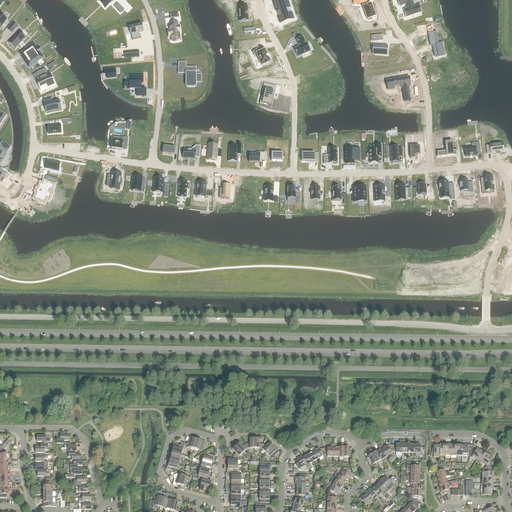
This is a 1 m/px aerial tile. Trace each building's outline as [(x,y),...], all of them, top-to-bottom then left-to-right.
[(286,0),(280,0),(274,2),(279,17),(280,16),(282,21),(292,18),(286,0)] [(416,0),(397,0),(399,6),(407,4),(407,6),(406,7),(407,9),(405,10),(407,17),(418,13),(416,6),(414,7),(412,2),(416,1),(416,0)] [(370,4),(362,7),(367,20),(368,19),(369,21),(372,19),(371,18),(375,17),(370,4)] [(247,6),(238,7),(239,21),(248,21),(247,6)] [(14,30),(23,19),(18,15),(9,26),(14,30)] [(170,30),(168,31),(169,37),(171,37),(171,41),(173,40),(173,42),(178,41),(180,41),(179,33),(180,32),(179,26),(178,26),(177,22),(171,23),(171,26),(169,27),(170,30)] [(141,24),(129,27),(133,41),(141,38),(139,33),(143,32),(141,24)] [(19,32),(8,43),(15,49),(25,38),(19,32)] [(435,32),(428,33),(431,45),(432,45),(435,57),(444,55),(441,43),(438,44),(435,32)] [(300,48),(294,51),(298,59),(311,53),(307,45),(306,45),(303,39),(296,42),(300,48)] [(22,57),(28,67),(37,62),(37,61),(42,57),(40,53),(39,53),(38,53),(35,49),(36,48),(33,44),(24,50),(27,54),(22,57)] [(373,45),(372,51),(375,51),(375,54),(387,55),(387,46),(373,45)] [(258,49),(252,52),(253,55),(256,54),(261,66),(270,62),(264,50),(259,52),(258,49)] [(450,65),(437,68),(439,76),(452,73),(450,65)] [(179,68),(179,73),(186,73),(186,78),(187,78),(187,85),(187,86),(188,87),(189,88),(190,88),(191,87),(195,87),(195,82),(200,82),(200,75),(195,75),(195,68),(179,68)] [(39,79),(36,80),(38,86),(39,85),(42,91),(48,88),(48,87),(53,85),(50,80),(51,80),(49,74),(48,74),(45,69),(36,73),(39,79)] [(115,69),(104,70),(104,73),(104,74),(106,73),(107,78),(116,77),(115,69)] [(131,83),(124,83),(124,89),(136,89),(136,96),(145,96),(146,89),(141,89),(141,84),(143,84),(143,76),(131,76),(131,83)] [(409,77),(388,81),(389,84),(389,88),(398,86),(401,86),(404,102),(411,101),(409,93),(408,93),(407,89),(409,89),(408,86),(408,85),(410,84),(409,77)] [(310,89),(311,97),(324,96),(323,87),(322,80),(314,81),(315,88),(310,89)] [(442,93),(438,93),(439,100),(442,100),(443,106),(451,105),(450,99),(453,98),(452,91),(449,91),(448,82),(440,83),(441,91),(442,91),(442,93)] [(264,84),(261,94),(264,95),(262,104),(271,106),(274,93),(269,92),(270,85),(264,84)] [(51,98),(43,100),(46,113),(59,110),(56,100),(52,101),(51,98)] [(60,125),(48,125),(48,134),(61,133),(60,125)] [(113,140),(111,150),(119,151),(121,151),(121,150),(127,150),(128,138),(122,137),(122,138),(121,141),(113,140)] [(2,142),(0,144),(0,162),(1,163),(5,157),(7,155),(6,154),(8,151),(6,149),(8,146),(2,142)] [(445,151),(437,152),(438,157),(457,156),(456,150),(453,151),(452,142),(445,142),(445,151)] [(229,146),(228,162),(237,162),(237,155),(238,155),(241,155),(241,144),(237,143),(237,146),(229,146)] [(473,147),(464,148),(465,156),(477,155),(477,153),(481,153),(479,143),(473,143),(473,147)] [(504,144),(486,146),(487,154),(492,153),(492,154),(496,153),(496,154),(500,153),(504,152),(504,144)] [(369,154),(367,154),(367,159),(369,159),(369,163),(378,163),(378,157),(381,157),(381,145),(374,145),(374,146),(374,149),(370,149),(369,149),(369,154)] [(163,146),(162,154),(174,155),(175,148),(163,146)] [(183,149),(183,158),(195,159),(195,154),(200,154),(200,146),(195,146),(195,150),(183,149)] [(208,147),(207,160),(216,161),(216,157),(216,155),(221,155),(222,150),(217,150),(217,148),(208,147)] [(398,147),(390,147),(390,149),(390,163),(399,162),(399,157),(403,157),(402,155),(402,148),(398,148),(398,147)] [(419,147),(410,147),(410,159),(417,159),(417,155),(420,155),(419,147)] [(354,148),(345,149),(345,164),(352,164),(354,164),(354,162),(354,161),(360,161),(360,148),(354,148)] [(323,155),(323,164),(324,164),(324,163),(333,163),(333,164),(337,164),(337,149),(328,150),(328,149),(328,156),(324,156),(324,155),(323,155)] [(271,153),(271,162),(282,162),(283,153),(279,153),(279,152),(275,151),(275,153),(271,153)] [(249,155),(249,163),(259,163),(259,161),(265,161),(265,153),(257,153),(257,155),(249,155)] [(302,153),(302,160),(314,160),(314,162),(318,162),(318,153),(302,153)] [(47,160),(45,169),(58,171),(60,163),(47,160)] [(0,181),(2,183),(5,178),(7,179),(9,175),(1,170),(0,171),(0,181)] [(107,175),(105,186),(109,187),(109,188),(118,189),(119,185),(121,186),(122,180),(120,179),(121,174),(111,173),(111,176),(107,175)] [(133,176),(131,189),(141,190),(141,189),(144,189),(145,183),(141,183),(142,177),(133,176)] [(485,180),(481,181),(482,192),(482,194),(487,194),(487,192),(494,191),(493,177),(487,178),(485,178),(485,180)] [(154,180),(153,194),(163,194),(164,181),(154,180)] [(460,184),(459,184),(460,188),(461,192),(462,192),(462,193),(463,193),(463,191),(473,190),(473,193),(474,193),(473,182),(472,182),(472,183),(468,184),(468,183),(467,180),(460,181),(460,184)] [(37,192),(34,198),(43,201),(45,197),(48,198),(50,194),(47,192),(49,188),(51,189),(52,185),(44,181),(42,185),(40,184),(38,188),(36,192),(37,192)] [(177,195),(177,197),(186,198),(186,196),(187,182),(179,181),(177,195)] [(448,182),(439,183),(440,196),(448,195),(448,196),(450,196),(450,198),(450,200),(455,199),(455,197),(455,193),(454,193),(453,184),(448,184),(448,182)] [(196,183),(196,192),(199,193),(199,196),(204,197),(204,196),(208,196),(208,192),(205,191),(205,183),(196,183)] [(220,188),(219,198),(229,199),(230,185),(222,184),(222,189),(220,188)] [(426,184),(417,184),(418,195),(426,195),(426,184)] [(404,185),(395,185),(396,201),(405,201),(405,199),(412,198),(411,189),(405,190),(404,185)] [(240,186),(239,196),(245,197),(245,194),(247,194),(247,197),(247,201),(255,202),(255,197),(256,197),(257,191),(255,191),(256,189),(247,188),(247,192),(245,192),(246,186),(240,186)] [(374,186),(373,186),(373,187),(374,201),(383,201),(383,196),(384,196),(384,193),(383,193),(383,186),(382,186),(380,187),(380,186),(379,186),(379,187),(376,187),(376,186),(376,187),(374,187),(374,186)] [(266,187),(265,199),(273,199),(274,187),(266,187)] [(287,187),(287,199),(293,199),(293,201),(299,201),(299,193),(295,193),(295,187),(287,187)] [(341,187),(331,187),(331,201),(341,201),(341,187)] [(359,188),(353,188),(353,198),(357,198),(357,201),(366,201),(365,187),(359,187),(359,188)] [(311,188),(311,200),(320,200),(320,188),(311,188)] [(69,441),(69,435),(60,435),(60,438),(56,438),(56,444),(64,444),(64,441),(69,441)] [(37,436),(37,442),(43,442),(43,445),(49,445),(49,440),(45,440),(45,436),(37,436)] [(192,438),(189,437),(188,443),(185,444),(187,447),(194,449),(197,440),(192,438)] [(246,444),(247,449),(254,449),(254,439),(250,439),(250,444),(247,444),(246,444)] [(254,439),(254,449),(261,449),(263,445),(262,444),(259,444),(259,439),(254,439)] [(205,441),(202,440),(201,440),(201,441),(197,440),(194,449),(201,451),(204,449),(203,447),(205,441)] [(395,453),(401,453),(402,440),(399,440),(399,444),(395,444),(392,445),(393,452),(395,451),(395,453)] [(68,452),(74,452),(75,452),(76,452),(76,446),(71,446),(71,443),(64,443),(64,446),(64,449),(68,449),(68,452)] [(247,449),(246,444),(245,445),(243,447),(239,443),(236,446),(242,453),(247,449)] [(263,445),(261,449),(266,454),(273,447),(269,443),(266,447),(264,445),(263,445)] [(352,458),(352,452),(349,452),(349,448),(347,447),(347,443),(344,443),(344,458),(352,458)] [(173,444),(172,447),(173,447),(172,452),(181,454),(183,447),(181,444),(179,446),(173,444)] [(327,448),(326,448),(323,449),(325,455),(327,455),(327,457),(333,457),(333,444),(331,444),(331,448),(327,448)] [(392,445),(389,446),(387,447),(387,446),(386,447),(385,447),(384,448),(382,444),(380,445),(386,457),(391,454),(391,452),(393,452),(392,445)] [(426,447),(423,447),(420,447),(420,444),(414,444),(413,457),(416,457),(416,453),(423,453),(423,450),(426,450),(426,447)] [(44,450),(48,450),(48,445),(41,445),(41,448),(35,448),(35,453),(44,453),(44,450)] [(378,451),(377,452),(381,460),(386,457),(380,445),(378,447),(380,450),(378,451)] [(473,445),(471,445),(469,445),(463,445),(463,446),(462,446),(462,445),(462,456),(468,456),(470,457),(470,453),(473,445)] [(481,450),(475,447),(473,446),(473,445),(470,453),(470,457),(471,457),(476,460),(482,451),(481,452),(480,451),(481,450)] [(242,453),(236,446),(232,450),(236,453),(234,455),(233,456),(238,458),(242,453)] [(274,456),(279,452),(277,450),(276,450),(273,447),(266,454),(271,459),(274,459),(274,456)] [(313,447),(311,448),(317,459),(323,456),(325,455),(323,449),(319,450),(318,448),(315,450),(313,447)] [(317,459),(311,448),(309,449),(311,452),(308,454),(308,455),(312,462),(317,459)] [(372,448),(370,449),(377,463),(381,460),(377,452),(376,451),(374,452),(372,448)] [(373,465),(377,463),(370,449),(367,451),(369,455),(368,456),(373,465)] [(486,453),(484,452),(482,451),(476,460),(481,463),(486,455),(485,454),(486,453)] [(74,452),(68,452),(68,458),(71,458),(71,460),(73,460),(80,460),(80,455),(75,455),(75,452),(74,452)] [(175,459),(180,461),(180,460),(179,460),(179,459),(180,459),(181,454),(172,452),(171,456),(175,457),(175,459)] [(213,459),(214,460),(215,457),(211,455),(209,455),(207,453),(204,454),(202,461),(212,464),(213,459)] [(303,458),(309,468),(311,467),(309,464),(312,462),(308,455),(308,454),(304,456),(304,457),(303,458)] [(493,463),(492,463),(490,461),(492,457),(488,454),(488,455),(486,455),(481,463),(486,466),(485,468),(485,470),(493,470),(493,463)] [(169,462),(178,465),(180,461),(175,459),(175,457),(171,456),(171,458),(170,458),(169,462)] [(238,458),(233,456),(233,457),(233,460),(228,460),(228,465),(237,465),(238,458)] [(298,462),(296,464),(299,469),(304,466),(307,470),(309,468),(303,458),(302,456),(296,459),(298,462)] [(80,460),(73,460),(73,463),(70,463),(70,469),(76,469),(76,466),(82,466),(82,460),(80,460)] [(209,470),(210,469),(210,468),(212,464),(202,461),(201,465),(206,467),(205,469),(210,470),(209,470)] [(48,468),(48,465),(48,462),(44,462),(42,462),(42,465),(35,465),(35,471),(37,471),(44,471),(44,468),(48,468)] [(168,467),(167,467),(166,470),(172,471),(173,474),(176,472),(178,465),(169,462),(168,467)] [(410,472),(419,473),(419,468),(419,466),(417,466),(417,464),(412,464),(412,466),(410,466),(406,466),(406,472),(410,472)] [(200,467),(199,472),(209,475),(210,470),(205,469),(206,467),(201,465),(201,466),(201,467),(200,467)] [(336,471),(335,473),(339,475),(346,480),(348,481),(351,476),(348,474),(349,471),(344,468),(340,474),(336,471)] [(65,478),(77,478),(77,475),(82,475),(82,469),(76,469),(70,469),(70,475),(65,475),(65,478)] [(493,477),(493,472),(493,470),(485,470),(485,473),(482,472),(482,478),(492,478),(492,477),(493,477)] [(334,476),(333,479),(343,485),(346,480),(339,475),(335,473),(334,475),(334,476)] [(173,484),(173,485),(176,485),(176,484),(180,486),(183,476),(176,474),(173,476),(174,478),(173,484)] [(298,474),(298,478),(295,478),(295,484),(296,484),(305,484),(309,484),(309,482),(305,481),(305,478),(307,478),(307,475),(298,474)] [(449,474),(437,477),(438,482),(447,480),(446,477),(449,476),(450,476),(449,474)] [(185,488),(188,489),(191,478),(183,476),(180,486),(185,487),(185,488)] [(394,478),(392,476),(389,480),(393,485),(398,479),(395,476),(394,478)] [(389,491),(393,486),(385,477),(383,479),(383,478),(380,481),(389,491)] [(73,487),(79,487),(79,484),(86,484),(86,478),(77,478),(77,481),(73,481),(73,487)] [(210,486),(212,482),(206,480),(207,479),(203,478),(202,480),(202,479),(201,484),(210,486)] [(330,481),(329,484),(332,486),(340,490),(343,485),(333,479),(331,482),(330,481)] [(377,484),(376,486),(385,495),(386,494),(387,493),(389,491),(380,481),(377,484)] [(43,491),(52,492),(52,486),(50,486),(50,483),(42,483),(42,487),(43,487),(43,491)] [(204,490),(209,491),(210,486),(201,484),(199,491),(203,492),(204,490)] [(332,486),(329,484),(328,486),(331,488),(329,491),(337,496),(340,490),(332,486)] [(451,484),(439,487),(440,492),(449,490),(448,487),(452,486),(451,484)] [(384,496),(385,495),(376,486),(375,487),(374,487),(372,489),(371,490),(377,495),(377,496),(378,496),(380,494),(383,496),(384,496)] [(0,497),(7,498),(7,494),(9,494),(9,489),(0,488),(0,497)] [(375,498),(377,496),(377,495),(371,490),(372,489),(370,488),(366,493),(376,503),(378,501),(375,498)] [(421,491),(406,490),(406,493),(411,493),(411,497),(410,497),(410,498),(417,500),(418,497),(421,497),(421,491)] [(361,497),(360,498),(359,499),(364,503),(365,505),(367,503),(369,504),(371,501),(374,505),(376,503),(366,493),(361,497)] [(78,504),(82,504),(84,504),(84,501),(91,501),(91,495),(82,496),(82,498),(78,498),(78,504)] [(52,497),(43,497),(43,503),(43,507),(56,507),(56,504),(55,504),(55,499),(54,498),(52,498),(52,497)] [(162,498),(158,497),(156,502),(153,501),(152,505),(156,506),(160,507),(162,498)] [(167,499),(164,498),(162,498),(160,507),(164,509),(165,504),(167,504),(169,500),(168,500),(167,500),(167,499)] [(290,501),(289,503),(302,507),(303,501),(295,499),(295,501),(294,500),(294,502),(290,501)] [(165,504),(164,509),(164,508),(166,509),(170,510),(173,501),(169,500),(167,504),(165,504)] [(177,511),(181,502),(180,502),(178,501),(177,502),(173,501),(170,510),(176,511),(177,511)] [(300,511),(302,507),(289,503),(286,502),(285,506),(289,507),(289,506),(292,507),(292,508),(293,509),(292,510),(298,511),(300,511)] [(403,505),(409,511),(414,511),(416,510),(415,509),(410,503),(408,506),(405,503),(403,505)]
